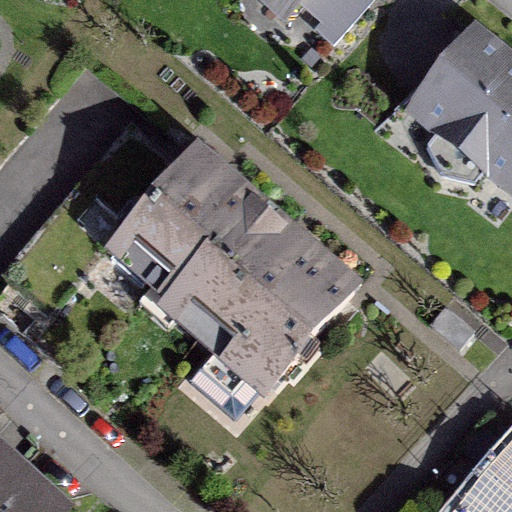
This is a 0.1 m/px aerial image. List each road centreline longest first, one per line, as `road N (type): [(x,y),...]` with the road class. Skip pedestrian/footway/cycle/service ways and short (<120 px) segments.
road 1 (residential): [(511,354),(480,356),(417,480),(386,511)]
road 2 (residential): [(0,381),(141,511)]
